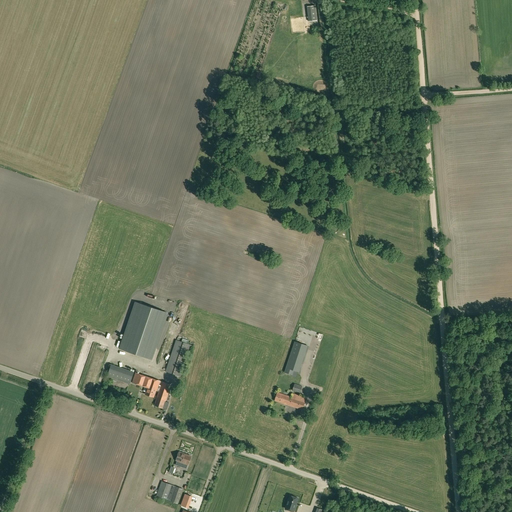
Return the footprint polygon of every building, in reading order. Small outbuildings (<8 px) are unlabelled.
[(315,6),(307,6),(309,21),(317,20),(315,6)] [(167,313),(135,302),(119,348),(152,360),(167,313)] [(166,371),(179,376),(181,376),(191,345),(188,344),(189,340),(183,338),(182,342),(176,340),(166,371)] [(286,368),(299,372),(307,346),(295,342),(286,368)] [(134,371),(111,363),(107,375),(129,383),(134,371)] [(160,381),(135,373),(132,382),(148,387),(145,394),(153,397),(156,390),(157,390),(160,381)] [(160,381),(157,390),(159,391),(154,405),(163,408),(171,385),(160,381)] [(300,393),(302,386),(294,383),(292,391),(300,393)] [(302,410),(306,398),(292,393),(291,397),(277,393),(275,401),(302,410)] [(188,466),(192,456),(179,451),(175,461),(188,466)] [(177,504),(183,489),(162,481),(157,496),(170,501),(177,504)] [(180,505),(188,508),(193,497),(185,494),(180,505)] [(294,511),(296,505),(298,498),(290,496),(289,498),(286,507),(290,508),(289,510),(293,511),(294,511)]
